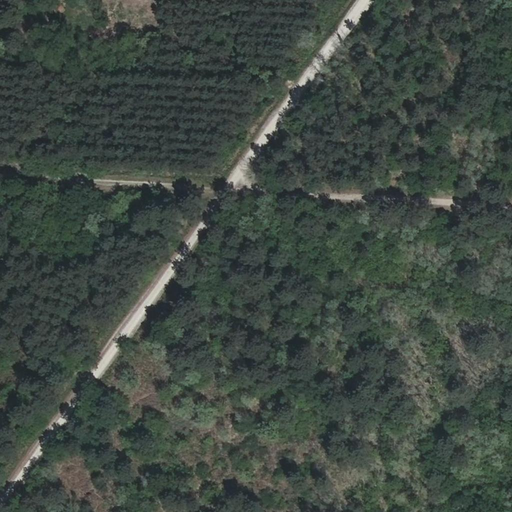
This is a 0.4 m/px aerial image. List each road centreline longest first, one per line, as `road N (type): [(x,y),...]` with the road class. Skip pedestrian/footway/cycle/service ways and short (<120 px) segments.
road 1 (track): [(0,499),(361,0)]
road 2 (track): [(0,177),(511,205)]
